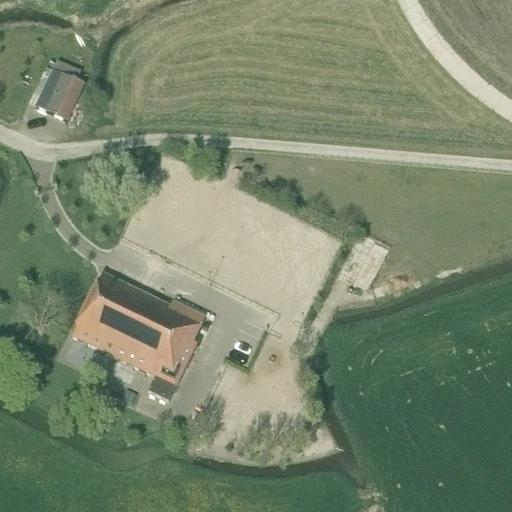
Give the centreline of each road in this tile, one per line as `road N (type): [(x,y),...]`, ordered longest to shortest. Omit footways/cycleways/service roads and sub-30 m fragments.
road 1 (unclassified): [(0,133),(69,153),(176,140),(511,166)]
road 2 (unknown): [(42,151),(59,207),(82,236),(217,316),(216,341),(180,419)]
